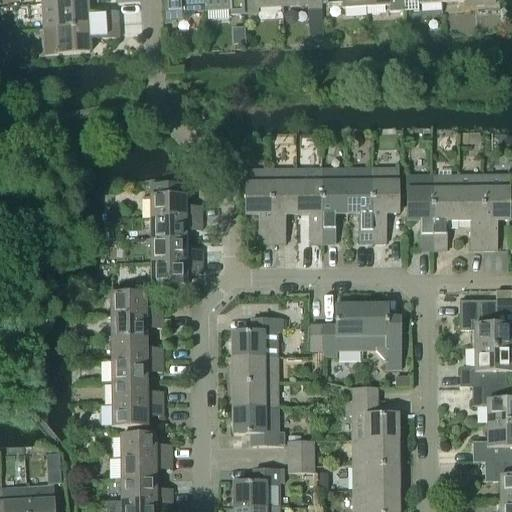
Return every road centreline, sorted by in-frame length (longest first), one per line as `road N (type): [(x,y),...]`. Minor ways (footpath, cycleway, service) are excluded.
road 1 (residential): [(230,278),(229,190),(156,106),(150,0)]
road 2 (residential): [(202,511),(199,313),(230,278)]
road 3 (residential): [(428,511),(426,305),(416,286)]
road 4 (residential): [(230,278),(397,278),(416,286)]
